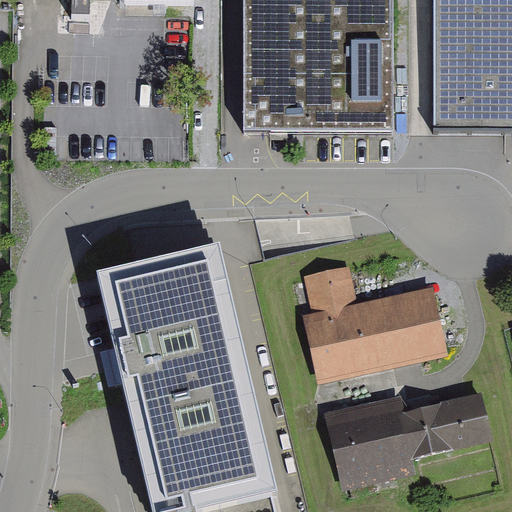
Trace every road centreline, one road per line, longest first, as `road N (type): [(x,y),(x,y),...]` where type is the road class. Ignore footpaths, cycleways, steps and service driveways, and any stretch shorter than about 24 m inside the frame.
road 1 (unclassified): [(18,511),(34,439),(40,269),(86,206),(149,191),(373,186),(413,195),(464,226)]
road 2 (unknown): [(29,26),(32,169),(52,244)]
